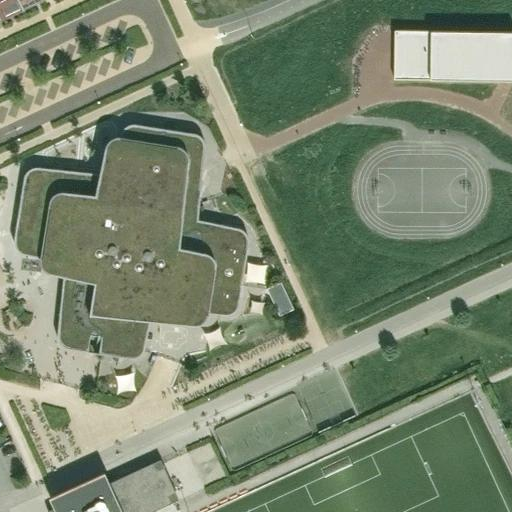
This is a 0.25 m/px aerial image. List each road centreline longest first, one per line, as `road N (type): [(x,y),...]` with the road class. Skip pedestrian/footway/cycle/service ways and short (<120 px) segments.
road 1 (residential): [(0,135),(170,57),(145,0)]
road 2 (residential): [(136,0),(0,62)]
